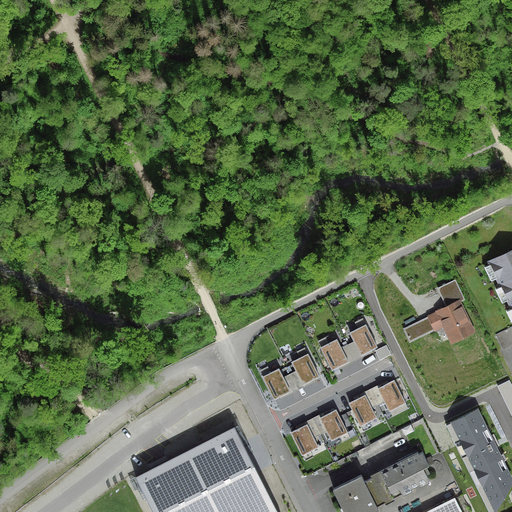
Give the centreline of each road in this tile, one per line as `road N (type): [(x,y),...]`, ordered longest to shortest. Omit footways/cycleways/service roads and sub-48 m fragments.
road 1 (residential): [(511,201),(226,341),(313,511)]
road 2 (residential): [(47,511),(214,393),(219,363),(204,351),(143,384),(0,495)]
road 3 (track): [(226,341),(57,0)]
road 4 (track): [(433,0),(511,162)]
